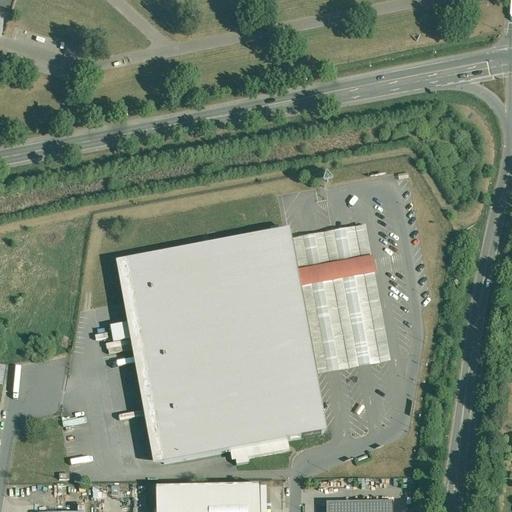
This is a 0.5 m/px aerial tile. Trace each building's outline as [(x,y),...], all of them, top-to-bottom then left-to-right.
[(0,0),(0,6),(11,10),(14,0),(0,0)] [(365,228),(293,241),(318,377),(391,364),(365,228)] [(285,232),(127,261),(155,415),(159,439),(160,440),(155,441),(157,454),(162,453),(164,465),(234,452),(280,443),(322,436),(285,232)] [(133,323),(111,327),(114,343),(136,339),(133,323)] [(365,408),(360,405),(355,413),(359,417),(365,408)] [(155,415),(144,417),(148,441),(159,439),(155,415)] [(280,443),(234,452),(237,466),(250,464),(249,459),(282,453),(280,443)] [(261,511),(261,487),(150,490),(150,511),(261,511)] [(393,511),(393,503),(326,504),(326,511),(393,511)]
